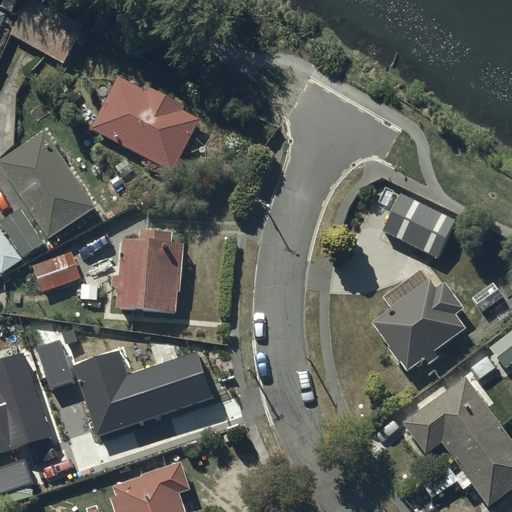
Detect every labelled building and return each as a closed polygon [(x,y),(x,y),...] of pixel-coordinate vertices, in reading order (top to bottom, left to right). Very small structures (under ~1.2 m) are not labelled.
[(64,58),(82,21),(39,0),(26,0),(11,32),(64,58)] [(146,87),(120,71),(93,126),(175,166),(200,116),(183,107),(186,100),(149,82),(146,87)] [(97,203),(46,126),(0,156),(0,157),(50,234),(97,203)] [(458,216),(402,189),(380,237),(409,251),(414,241),(439,253),(458,216)] [(45,240),(21,205),(0,219),(0,265),(3,269),(45,240)] [(176,314),(182,243),(172,242),(173,231),(140,228),(139,240),(123,239),(120,278),(112,277),(111,288),(118,289),(116,309),(176,314)] [(73,248),(34,263),(45,290),(83,275),(73,248)] [(432,275),(374,317),(392,342),(390,344),(400,358),(401,357),(409,367),(425,355),(430,361),(441,352),(437,347),(469,324),(458,309),(465,303),(447,277),(438,283),(432,275)] [(511,324),(490,342),(505,361),(511,355),(511,324)] [(511,487),(511,433),(468,373),(404,419),(427,451),(444,438),(491,503),(511,487)] [(183,458),(115,482),(118,492),(111,494),(117,511),(187,511),(179,488),(192,484),(183,458)]
